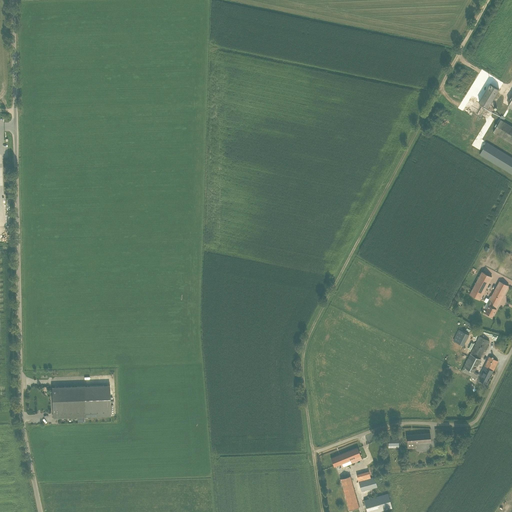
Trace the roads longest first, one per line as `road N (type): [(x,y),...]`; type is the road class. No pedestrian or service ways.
road 1 (track): [(322,511),(305,347),(488,0)]
road 2 (unclassified): [(39,511),(20,411),(13,0)]
road 3 (unclassified): [(313,453),(392,424),(476,420),(511,348)]
